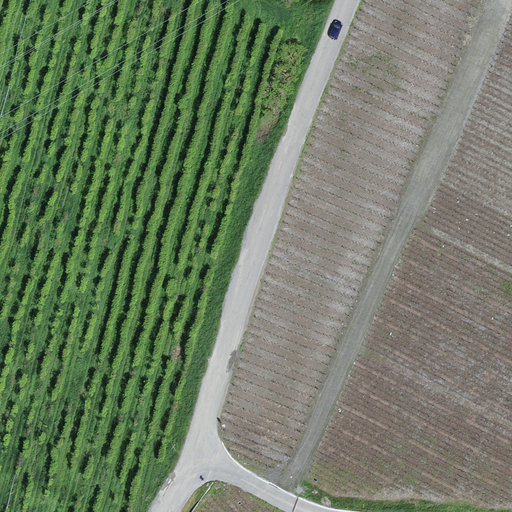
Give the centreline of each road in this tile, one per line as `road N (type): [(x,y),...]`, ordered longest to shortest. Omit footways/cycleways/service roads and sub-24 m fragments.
road 1 (unclassified): [(195,452),(271,200),(347,0)]
road 2 (unclassified): [(309,511),(195,452)]
